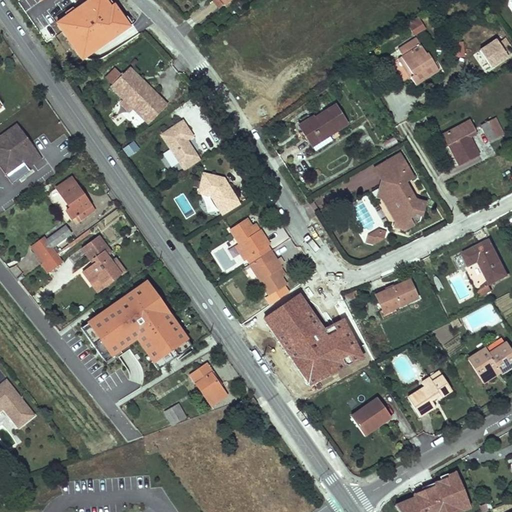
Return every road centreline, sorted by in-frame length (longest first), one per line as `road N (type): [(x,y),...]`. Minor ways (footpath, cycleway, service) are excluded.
road 1 (secondary): [(0,2),(350,502)]
road 2 (residential): [(511,203),(369,275),(337,275),(200,67),(138,0)]
road 3 (residential): [(0,270),(118,419)]
road 4 (residential): [(511,411),(350,502)]
